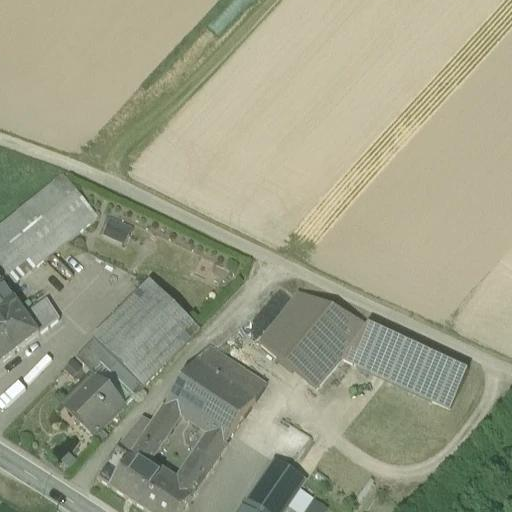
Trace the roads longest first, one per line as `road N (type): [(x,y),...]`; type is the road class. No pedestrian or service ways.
road 1 (unclassified): [(511,376),(0,144)]
road 2 (track): [(68,503),(274,268)]
